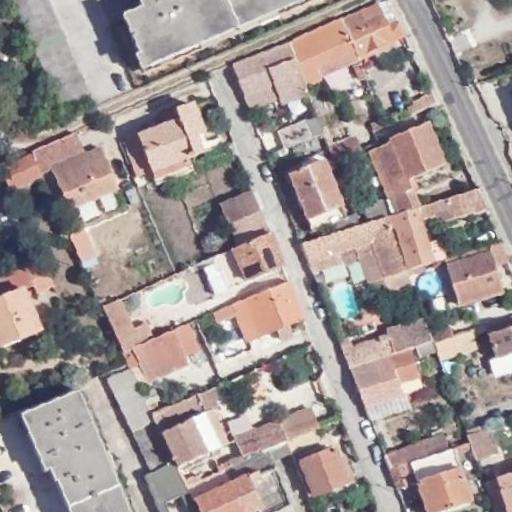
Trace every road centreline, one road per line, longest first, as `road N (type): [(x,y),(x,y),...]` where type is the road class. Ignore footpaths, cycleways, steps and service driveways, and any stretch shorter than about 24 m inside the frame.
road 1 (residential): [(390,511),(222,81)]
road 2 (track): [(0,141),(42,135),(354,0)]
road 3 (tertiary): [(400,0),(511,235)]
